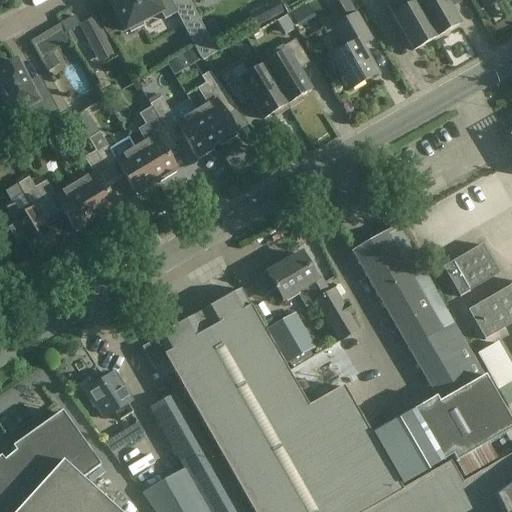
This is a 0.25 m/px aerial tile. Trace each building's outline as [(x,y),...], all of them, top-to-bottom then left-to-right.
[(124,0),(113,6),(127,33),(131,31),(132,34),(146,27),(144,24),(162,14),(166,21),(179,15),(185,27),(201,19),(190,0),(183,0),(175,5),(172,0),(124,0)] [(283,14),(281,10),(276,0),(268,0),(262,3),(270,20),(283,14)] [(347,53),(331,62),(349,93),(376,78),(360,51),(371,44),(345,0),(341,0),(337,3),(348,23),(334,32),(347,53)] [(426,0),(416,6),(436,41),(460,28),(448,8),(459,2),(457,0),(426,0)] [(436,41),(416,6),(401,14),(395,4),(387,9),(413,55),(436,41)] [(116,54),(96,16),(80,25),(100,63),(116,54)] [(216,53),(209,41),(193,50),(200,62),(216,53)] [(282,58),(262,70),(289,113),(302,104),(300,101),(310,95),(296,73),(305,68),(291,45),(279,53),(282,58)] [(3,72),(4,74),(0,76),(0,91),(1,93),(0,93),(0,100),(4,108),(7,106),(19,127),(44,113),(49,122),(62,115),(46,84),(33,91),(19,64),(3,72)] [(238,70),(221,81),(240,107),(250,101),(263,123),(273,117),(275,121),(289,113),(262,70),(244,81),(238,70)] [(206,109),(195,116),(215,148),(235,136),(218,109),(229,103),(209,75),(200,80),(205,87),(196,92),(206,109)] [(155,119),(162,131),(174,124),(160,101),(149,108),(155,119)] [(215,148),(195,116),(175,128),(195,161),(215,148)] [(162,131),(155,119),(144,125),(151,137),(162,131)] [(95,155),(102,167),(113,160),(106,148),(97,133),(88,139),(97,154),(95,155)] [(135,152),(154,185),(174,173),(154,140),(135,152)] [(28,163),(30,155),(27,149),(16,154),(22,165),(28,163)] [(154,185),(135,152),(114,164),(134,197),(154,185)] [(102,167),(95,155),(83,162),(91,174),(102,167)] [(464,166),(417,189),(435,227),(502,195),(488,167),(469,176),(464,166)] [(74,189),(94,222),(114,210),(94,177),(74,189)] [(41,204),(34,192),(28,181),(16,188),(30,211),(41,204)] [(34,192),(41,204),(53,197),(45,185),(34,192)] [(94,222),(74,189),(54,201),(74,234),(94,222)] [(13,210),(0,218),(0,221),(17,249),(24,244),(33,259),(53,246),(33,214),(20,222),(13,210)] [(386,236),(352,256),(435,401),(372,438),(402,489),(465,452),(460,446),(494,428),(501,439),(511,432),(511,431),(399,231),(387,238),(386,236)] [(481,248),(442,271),(459,301),(498,278),(481,248)] [(301,258),(257,284),(265,298),(275,292),(282,304),(305,290),(338,346),(358,335),(334,294),(329,297),(320,281),(317,283),(301,258)] [(186,262),(157,270),(160,280),(188,271),(186,262)] [(251,303),(258,300),(251,282),(243,285),(251,303)] [(511,288),(467,315),(484,344),(511,327),(511,288)] [(183,394),(248,511),(511,511),(511,458),(463,486),(451,465),(402,493),(343,390),(308,410),(261,328),(241,293),(154,343),(183,394)] [(295,314),(266,330),(286,366),(315,349),(295,314)] [(153,342),(142,348),(154,370),(165,363),(153,342)] [(511,368),(498,345),(477,356),(498,392),(511,384),(511,368)] [(365,351),(345,365),(352,374),(372,361),(365,351)] [(95,377),(80,387),(93,408),(95,407),(103,419),(130,402),(113,375),(99,384),(95,377)] [(304,380),(295,384),(302,396),(310,392),(304,380)] [(248,511),(183,394),(150,413),(185,474),(151,493),(161,511),(248,511)] [(124,429),(138,425),(135,411),(121,415),(124,429)] [(0,511),(111,511),(81,484),(100,470),(62,416),(12,452),(15,456),(4,465),(0,461),(0,511)] [(124,462),(145,452),(140,442),(120,452),(124,462)]
